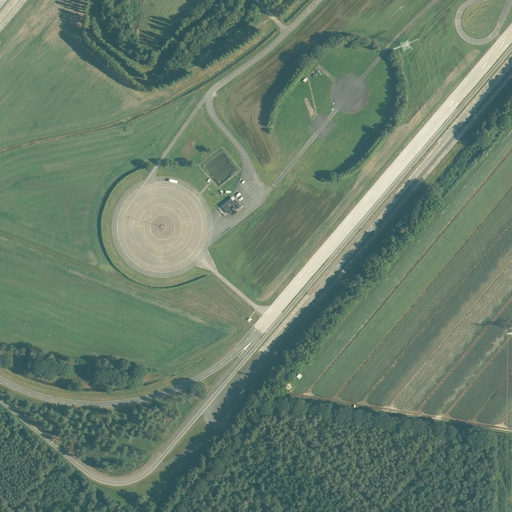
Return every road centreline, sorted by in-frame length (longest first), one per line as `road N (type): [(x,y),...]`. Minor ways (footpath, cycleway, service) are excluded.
road 1 (track): [(94,0),(95,42),(148,84),(228,51),(271,16)]
road 2 (track): [(273,185),(393,40)]
road 3 (track): [(102,0),(105,34),(144,68),(165,59),(216,0)]
